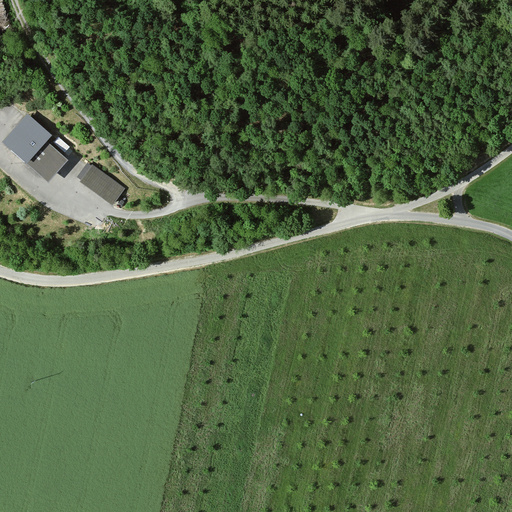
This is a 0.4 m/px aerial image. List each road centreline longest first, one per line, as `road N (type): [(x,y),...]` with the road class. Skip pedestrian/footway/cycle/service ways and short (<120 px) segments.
road 1 (unclassified): [(0,272),(75,281),(384,214),(464,222)]
road 2 (track): [(191,200),(118,158),(17,22),(11,0)]
road 3 (track): [(384,214),(461,183),(511,149)]
